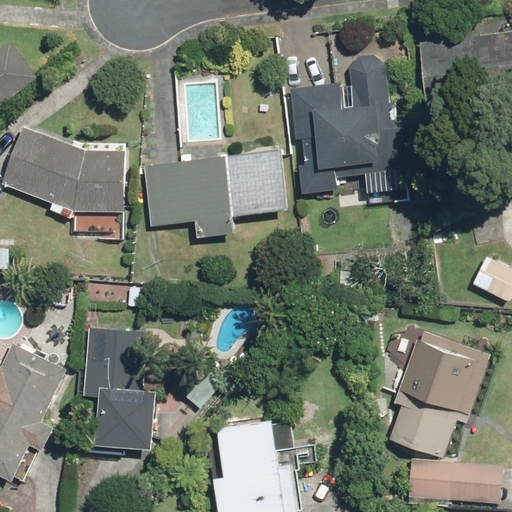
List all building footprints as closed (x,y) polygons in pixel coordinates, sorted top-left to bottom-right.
[(511,33),(422,43),(428,150),(511,141),(511,33)] [(12,48),(0,58),(0,111),(38,81),(12,48)] [(387,178),(386,143),(401,142),(400,105),(386,106),(384,56),(348,57),(348,91),(296,93),(298,204),(360,201),(360,180),(387,178)] [(120,220),(128,148),(76,142),(23,125),(2,190),(52,206),(120,220)] [(241,247),(239,221),(288,217),(285,159),(143,170),(146,229),(192,225),(193,251),(241,247)] [(511,297),(511,268),(485,258),(475,285),(511,300),(511,297)] [(171,329),(89,330),(91,461),(172,461),(171,329)] [(492,366),(418,337),(379,434),(453,464),(492,366)] [(0,488),(18,502),(77,383),(32,349),(21,371),(0,355),(0,488)] [(274,425),(218,432),(224,481),(219,482),(222,511),(298,511),(294,474),(280,475),(274,425)] [(468,465),(411,463),(409,502),(466,505),(468,465)]
